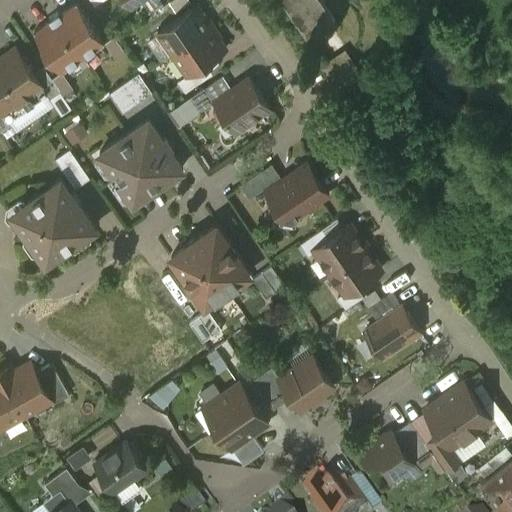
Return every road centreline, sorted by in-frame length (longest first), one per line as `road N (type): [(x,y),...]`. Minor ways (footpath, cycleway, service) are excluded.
road 1 (residential): [(20,281),(69,273),(315,108)]
road 2 (residential): [(476,332),(231,499),(224,511)]
road 3 (residential): [(315,108),(476,332)]
road 4 (residential): [(242,0),(315,108)]
